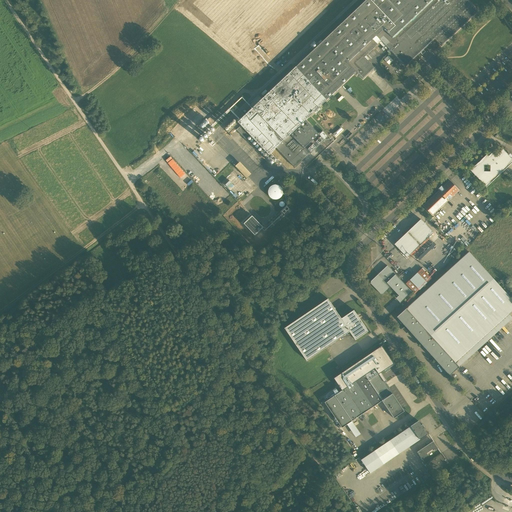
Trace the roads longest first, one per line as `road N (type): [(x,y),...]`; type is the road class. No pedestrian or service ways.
road 1 (track): [(4,0),(351,511)]
road 2 (residential): [(511,101),(367,236),(351,262),(356,283),(462,441),(484,467),(511,482)]
road 3 (track): [(143,204),(0,312)]
road 4 (track): [(74,102),(177,0)]
